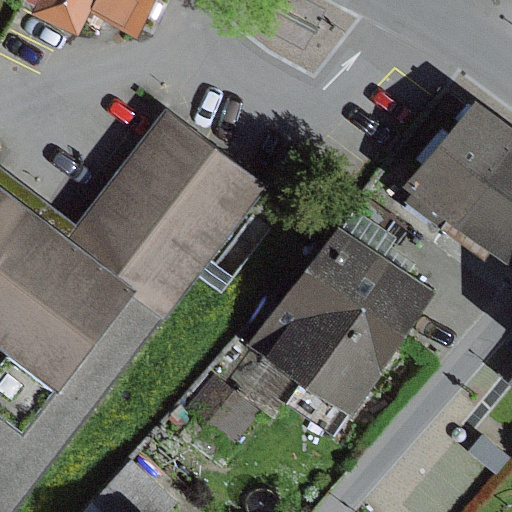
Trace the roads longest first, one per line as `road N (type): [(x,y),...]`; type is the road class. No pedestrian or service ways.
road 1 (residential): [(340,511),(511,306)]
road 2 (residential): [(398,0),(511,71)]
